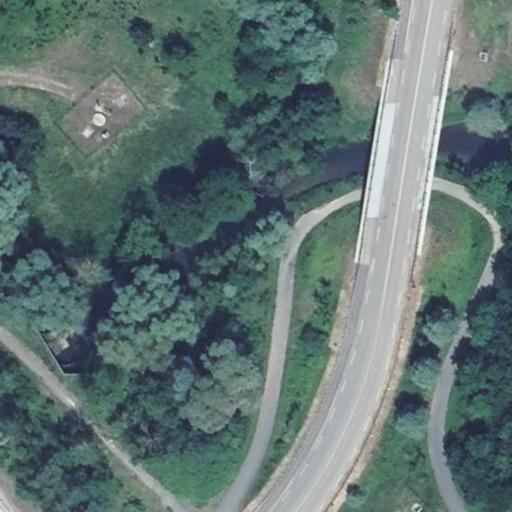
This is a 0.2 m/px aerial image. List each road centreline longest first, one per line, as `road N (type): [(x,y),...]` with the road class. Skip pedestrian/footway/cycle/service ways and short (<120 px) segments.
road 1 (tertiary): [(431,0),(379,328),(348,424),(292,511)]
road 2 (track): [(182,511),(0,329)]
